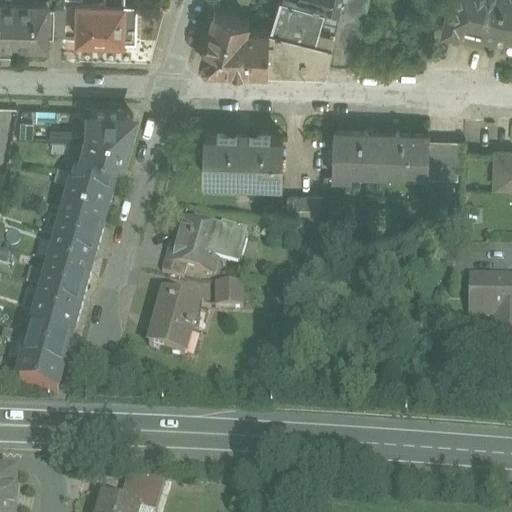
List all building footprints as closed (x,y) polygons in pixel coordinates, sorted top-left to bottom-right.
[(3,0),(0,0),(0,45),(18,46),(19,1),(3,0)] [(49,0),(34,0),(34,1),(19,1),(18,46),(35,46),(35,45),(48,45),(48,35),(54,35),(55,7),(49,7),(49,0)] [(281,0),(275,25),(321,28),(326,6),(327,0),(281,0)] [(327,0),(326,6),(340,10),(340,9),(342,0),(327,0)] [(371,0),(356,0),(353,12),(340,9),(340,10),(337,28),(328,70),(358,70),(371,0)] [(342,0),(340,9),(353,12),(356,0),(342,0)] [(511,0),(450,0),(445,23),(498,36),(502,21),(509,23),(503,44),(511,46),(511,0)] [(105,2),(80,1),(78,38),(137,40),(139,3),(126,3),(105,2)] [(321,28),(337,28),(340,10),(326,6),(321,28)] [(251,20),(216,10),(203,57),(211,66),(270,68),(271,27),(255,26),(255,30),(249,30),(251,20)] [(271,27),(270,68),(328,70),(337,28),(321,28),(275,25),(271,26),(271,27)] [(123,112),(92,111),(92,127),(90,134),(80,132),(81,136),(84,138),(86,139),(89,140),(88,144),(126,154),(133,127),(132,123),(133,122),(134,120),(134,119),(134,117),(134,116),(133,115),(132,114),(130,112),(127,112),(123,113),(123,112)] [(383,131),(333,130),(332,176),(351,176),(351,170),(381,171),(383,131)] [(430,133),(383,131),(381,171),(429,173),(429,166),(430,139),(430,133)] [(284,136),(206,133),(205,175),(282,177),(284,136)] [(465,140),(430,139),(429,166),(464,167),(465,140)] [(70,143),(55,143),(55,150),(70,151),(70,143)] [(126,154),(88,144),(78,179),(116,189),(126,154)] [(511,155),(497,155),(497,186),(511,186),(511,155)] [(116,189),(78,179),(69,210),(66,210),(66,213),(106,224),(116,189)] [(311,198),(289,197),(288,218),(311,218),(311,198)] [(324,198),(311,198),(311,218),(323,219),(324,198)] [(106,224),(66,213),(60,233),(58,232),(56,233),(54,234),(53,235),(53,236),(99,249),(106,224)] [(226,234),(188,223),(179,254),(177,263),(192,267),(218,274),(223,255),(238,259),(243,242),(251,244),(252,238),(227,231),(226,234)] [(99,249),(53,236),(52,238),(53,242),(57,244),(51,263),(92,274),(99,249)] [(179,254),(170,252),(164,273),(188,280),(192,267),(177,263),(179,254)] [(92,274),(51,263),(46,281),(44,281),(42,282),(40,284),(40,286),(85,299),(92,274)] [(511,278),(472,278),(471,317),(497,317),(497,342),(511,341),(511,278)] [(245,284),(219,284),(218,308),(244,308),(245,284)] [(85,299),(40,286),(39,288),(40,291),(44,294),(38,313),(41,314),(78,324),(85,299)] [(205,306),(166,295),(161,315),(158,315),(153,333),(156,334),(152,347),(187,357),(193,334),(199,336),(205,306)] [(78,324),(41,314),(31,348),(69,359),(78,324)] [(69,359),(31,348),(21,383),(59,393),(69,359)] [(0,511),(16,511),(18,479),(0,478),(0,511)] [(157,511),(163,492),(143,487),(137,507),(145,509),(156,511),(157,511)] [(137,507),(106,499),(102,511),(139,511),(140,510),(144,511),(145,509),(137,507)]
